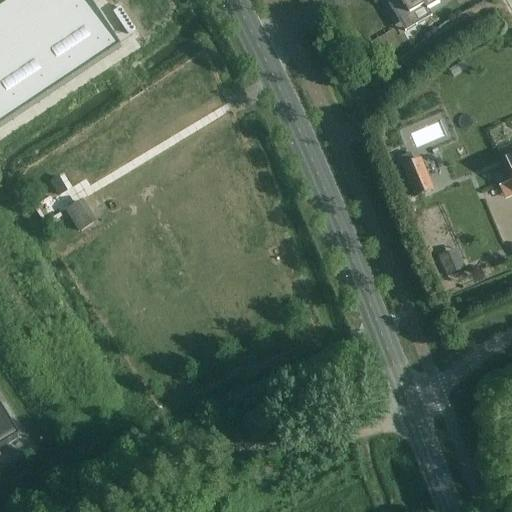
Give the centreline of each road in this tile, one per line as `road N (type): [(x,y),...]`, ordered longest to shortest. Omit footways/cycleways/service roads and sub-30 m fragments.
road 1 (tertiary): [(408,406),(234,0)]
road 2 (track): [(81,511),(185,455),(367,429),(408,406)]
road 3 (unclassified): [(408,406),(511,334)]
